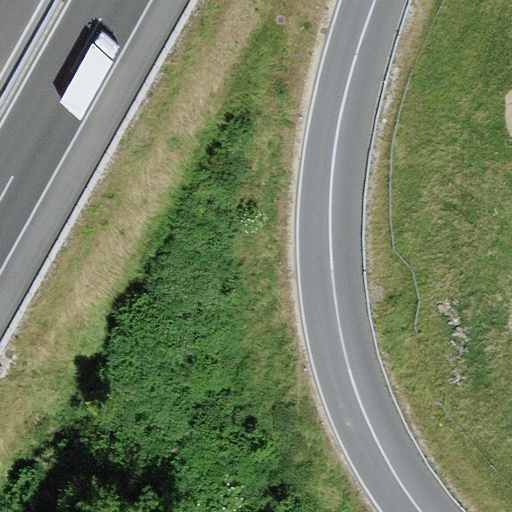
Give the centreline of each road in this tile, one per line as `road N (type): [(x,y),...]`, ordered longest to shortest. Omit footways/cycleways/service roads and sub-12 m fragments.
road 1 (motorway): [(401,511),(349,422),(316,279),(318,157),(358,0)]
road 2 (motorway): [(0,198),(109,0)]
